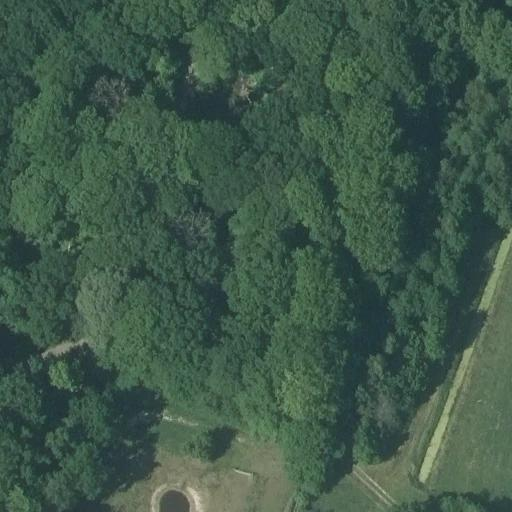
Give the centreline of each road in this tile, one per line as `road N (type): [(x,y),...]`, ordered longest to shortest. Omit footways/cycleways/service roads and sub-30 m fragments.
road 1 (track): [(254,373),(217,347),(143,335),(32,357)]
road 2 (track): [(397,511),(254,373)]
road 3 (track): [(102,340),(43,511)]
